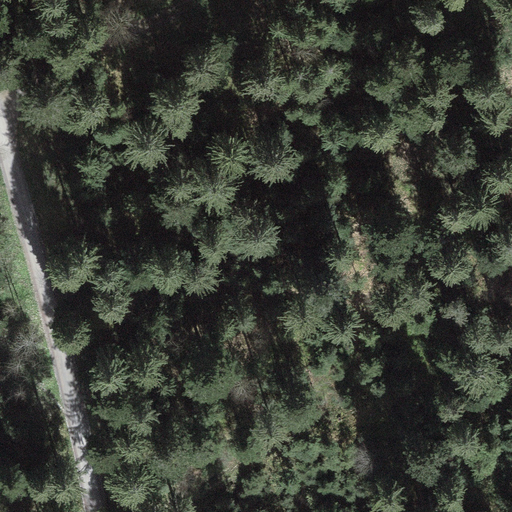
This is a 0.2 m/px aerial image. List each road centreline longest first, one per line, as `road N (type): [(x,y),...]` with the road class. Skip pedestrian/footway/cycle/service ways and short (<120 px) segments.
road 1 (track): [(92,511),(67,379),(0,136)]
road 2 (track): [(0,135),(137,0)]
